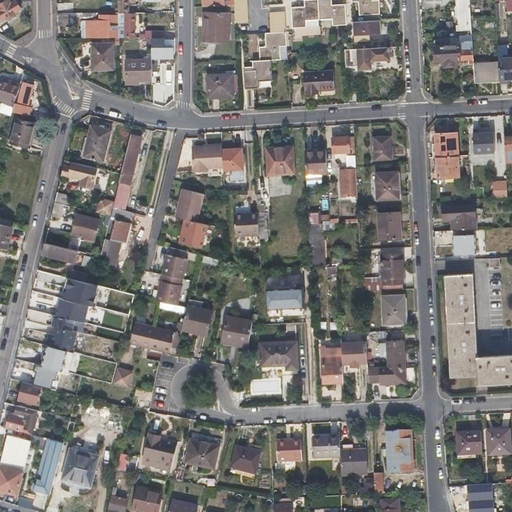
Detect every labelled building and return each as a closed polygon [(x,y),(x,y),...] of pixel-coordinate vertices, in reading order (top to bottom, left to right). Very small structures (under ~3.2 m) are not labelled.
[(0,0),(0,22),(11,16),(13,18),(17,16),(15,13),(23,9),(21,6),(17,0),(0,0)] [(118,0),(118,13),(126,13),(128,13),(127,0),(118,0)] [(233,0),(234,6),(235,23),(248,23),(246,0),(233,0)] [(305,7),(291,7),(292,28),(306,27),(305,20),(333,18),(333,25),(346,24),(345,4),(332,5),(332,0),(304,0),(305,7)] [(351,0),(352,2),(358,2),(359,15),(363,15),(364,21),(353,22),(354,42),(370,41),(370,34),(381,34),(379,0),(351,0)] [(453,0),(455,31),(472,30),(471,20),(470,0),(453,0)] [(511,0),(495,0),(495,1),(507,0),(508,11),(511,10),(511,0)] [(258,66),(244,67),(245,88),(259,88),(259,81),(272,80),(271,60),(280,60),(280,46),(286,45),(284,12),(269,12),(270,33),(265,33),(266,47),(260,47),(260,61),(258,61),(258,66)] [(126,13),(118,13),(118,22),(122,22),(122,28),(118,28),(118,31),(118,38),(119,38),(134,38),(134,15),(126,15),(126,13)] [(227,14),(205,14),(205,40),(227,40),(227,14)] [(87,38),(99,38),(118,38),(118,31),(109,31),(110,23),(113,23),(113,16),(100,16),(99,20),(87,20),(87,38)] [(469,64),(474,64),(472,36),(459,36),(459,45),(436,46),(437,61),(444,61),(444,67),(453,66),(453,60),(469,59),(469,64)] [(152,39),(153,58),(174,57),(174,47),(165,47),(165,39),(152,39)] [(112,44),(94,44),(94,69),(113,69),(112,44)] [(390,47),(346,50),(347,70),(371,68),(371,60),(390,60),(390,47)] [(499,63),(500,80),(511,79),(511,57),(507,58),(506,47),(498,47),(499,63)] [(135,80),(153,80),(153,60),(126,61),(126,83),(135,83),(135,80)] [(477,81),(500,80),(499,63),(476,65),(477,81)] [(333,71),(303,73),(305,91),(306,91),(306,94),(314,93),(314,90),(335,89),(333,71)] [(232,74),(208,76),(209,97),(233,95),(232,74)] [(15,103),(21,84),(3,79),(0,87),(0,99),(3,101),(0,110),(1,111),(11,115),(12,111),(15,103)] [(12,111),(29,115),(31,108),(28,107),(34,85),(24,82),(18,104),(15,103),(12,111)] [(17,120),(11,143),(28,147),(33,124),(17,120)] [(92,126),(84,156),(103,161),(111,131),(92,126)] [(436,133),(437,157),(458,156),(457,132),(436,133)] [(495,152),(494,132),(473,133),(474,153),(495,152)] [(143,139),(131,135),(121,174),(117,188),(114,200),(113,207),(124,210),(125,210),(143,139)] [(349,138),(333,138),(334,153),(350,152),(349,138)] [(391,138),(375,138),(376,159),(392,158),(391,138)] [(222,149),(222,146),(192,148),(193,175),(203,175),(203,172),(223,171),(222,149)] [(222,149),(223,171),(243,170),(242,148),(222,149)] [(268,148),(266,151),(267,175),(292,173),(291,150),(275,151),(274,150),(272,148),(270,148),(268,148)] [(318,155),(305,155),(307,175),(328,174),(326,149),(318,150),(318,155)] [(346,166),(356,166),(356,155),(347,155),(346,166)] [(458,156),(437,157),(438,176),(459,176),(458,156)] [(98,168),(66,160),(63,174),(83,179),(82,185),(93,188),(98,168)] [(357,195),(356,169),(341,170),(342,195),(357,195)] [(398,173),(377,173),(378,199),(399,198),(398,173)] [(508,197),(507,181),(493,182),(494,198),(508,197)] [(181,189),(174,217),(184,219),(195,222),(202,194),(181,189)] [(56,201),(64,204),(66,195),(58,193),(56,201)] [(56,201),(52,215),(60,217),(64,204),(56,201)] [(263,204),(258,204),(259,212),(260,234),(260,239),(268,238),(267,212),(265,212),(265,207),(263,207),(263,204)] [(454,229),(476,228),(475,205),(443,207),(443,219),(454,218),(454,229)] [(110,216),(110,218),(116,219),(116,220),(129,223),(131,212),(125,210),(124,210),(113,207),(110,216)] [(260,234),(259,212),(235,213),(236,235),(260,234)] [(310,260),(323,260),(322,213),(310,213),(310,260)] [(401,213),(378,214),(380,239),(402,238),(401,213)] [(78,214),(73,234),(94,239),(99,219),(78,214)] [(329,220),(329,214),(321,215),(322,228),(337,227),(336,219),(329,220)] [(116,219),(110,218),(107,232),(113,233),(116,220),(116,219)] [(451,221),(451,229),(454,229),(454,218),(443,219),(443,222),(451,221)] [(195,222),(184,219),(178,242),(199,248),(205,224),(195,222)] [(107,255),(106,262),(115,264),(120,241),(125,242),(130,223),(129,223),(116,220),(113,233),(111,240),(107,255)] [(0,224),(0,244),(9,247),(13,227),(0,224)] [(475,253),(474,234),(456,234),(456,253),(475,253)] [(111,240),(105,239),(102,254),(107,255),(111,240)] [(45,242),(42,253),(86,264),(89,253),(45,242)] [(186,251),(170,247),(168,255),(166,254),(163,264),(166,265),(164,274),(162,281),(159,281),(157,291),(160,291),(157,301),(161,302),(175,306),(180,286),(178,285),(179,278),(182,278),(187,259),(184,258),(186,251)] [(383,282),(363,283),(364,291),(402,289),(402,284),(403,284),(402,254),(382,255),(383,282)] [(219,259),(204,256),(202,262),(217,266),(219,259)] [(501,266),(500,258),(489,259),(489,266),(501,266)] [(72,270),(70,278),(86,282),(88,273),(72,270)] [(511,353),(477,355),(473,273),(445,275),(451,377),(478,375),(479,384),(511,382),(511,353)] [(99,286),(67,279),(56,327),(88,334),(99,286)] [(296,282),(266,284),(267,304),(304,302),(303,282),(296,282)] [(404,296),(383,297),(384,324),(406,323),(404,296)] [(188,306),(183,327),(197,330),(196,332),(206,334),(211,311),(188,306)] [(233,342),(249,345),(253,322),(227,317),(223,343),(233,345),(233,342)] [(171,343),(179,345),(181,333),(155,327),(135,322),(130,341),(140,343),(140,346),(150,348),(159,350),(159,347),(170,349),(171,343)] [(368,367),(368,383),(379,382),(379,385),(407,383),(406,366),(404,340),(382,341),(384,366),(368,367)] [(296,341),(260,343),(261,365),(286,364),(286,370),(298,369),(296,341)] [(342,352),(343,357),(343,363),(351,363),(359,363),(367,362),(366,341),(342,343),(342,352)] [(74,353),(48,346),(45,353),(44,353),(42,359),(44,359),(42,367),(69,374),(74,353)] [(324,382),(344,382),(343,363),(343,357),(342,352),(334,353),(334,354),(331,354),(331,350),(322,351),(324,382)] [(132,371),(118,367),(114,383),(128,387),(132,371)] [(41,386),(23,382),(19,399),(36,404),(41,386)] [(135,398),(151,400),(152,392),(136,390),(135,398)] [(11,412),(6,427),(31,434),(32,430),(36,428),(33,426),(35,419),(38,417),(36,414),(37,410),(17,406),(16,413),(11,412)] [(511,453),(510,430),(487,431),(488,454),(511,453)] [(482,453),(481,431),(458,433),(459,454),(482,453)] [(388,449),(383,449),(384,456),(388,456),(389,472),(414,471),(412,432),(387,432),(388,449)] [(150,434),(143,463),(171,469),(178,441),(150,434)] [(23,471),(31,441),(8,435),(0,466),(23,471)] [(341,452),(340,437),(315,438),(316,457),(341,457),(341,452)] [(48,438),(34,490),(50,495),(63,448),(64,442),(48,438)] [(191,439),(187,461),(214,468),(219,446),(191,439)] [(303,442),(279,442),(280,462),(305,462),(303,442)] [(238,446),(232,467),(256,473),(261,453),(238,446)] [(71,450),(64,478),(91,486),(98,457),(71,450)] [(341,452),(341,457),(342,475),(366,474),(365,451),(341,452)] [(118,469),(126,470),(128,454),(120,453),(118,469)] [(23,471),(0,466),(0,467),(0,490),(17,495),(23,471)] [(179,467),(175,481),(183,482),(185,468),(179,467)] [(374,473),(374,494),(382,493),(381,473),(374,473)] [(138,487),(133,508),(148,511),(158,511),(163,492),(138,487)] [(112,496),(108,511),(118,511),(119,510),(124,511),(127,499),(112,496)] [(174,501),(171,511),(196,511),(197,506),(174,501)]
